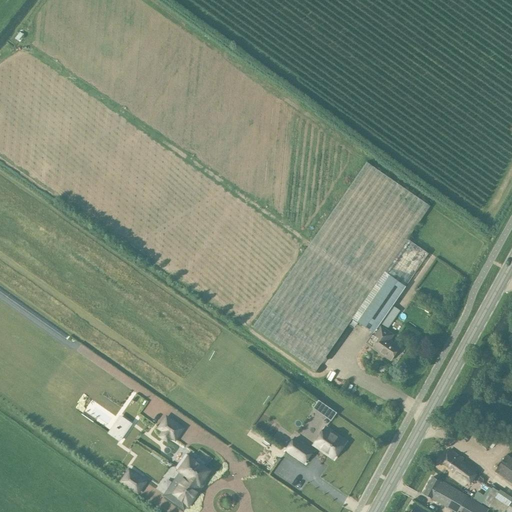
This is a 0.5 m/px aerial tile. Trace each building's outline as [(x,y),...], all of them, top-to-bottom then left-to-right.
[(180,58),(155,69),(169,72),(170,70),(171,74),(176,72),(180,83),(188,80),(181,79),(180,76),(187,73),(186,71),(186,69),(195,71),(196,64),(198,68),(199,62),(211,64),(208,57),(216,53),(206,51),(207,45),(190,42),(186,60),(184,60),(185,54),(183,50),(179,51),(183,59),(180,58)] [(374,334),(406,287),(429,254),(408,239),(430,206),(367,162),(253,327),(316,371),(352,319),(374,334)] [(400,348),(390,341),(393,335),(381,327),(375,335),(380,339),(373,348),(391,360),(400,348)] [(126,432),(125,432),(131,424),(120,417),(115,425),(109,433),(120,440),(126,432)] [(159,428),(176,440),(184,429),(167,417),(159,428)] [(346,442),(325,427),(313,444),(334,459),(346,442)] [(313,451),(295,438),(287,450),(305,462),(313,451)] [(478,468),(450,448),(440,463),(453,472),(450,477),(464,486),(462,489),(495,511),(511,511),(511,501),(511,503),(475,478),(477,474),(475,472),(478,468)] [(185,476),(201,487),(204,483),(202,482),(210,471),(203,466),(205,463),(198,458),(196,461),(186,454),(176,468),(186,475),(185,476)] [(511,458),(507,455),(495,472),(511,484),(511,458)] [(122,481),(138,493),(146,482),(130,471),(122,481)] [(188,506),(201,487),(185,476),(180,483),(176,480),(165,495),(176,503),(178,499),(188,506)] [(461,511),(489,511),(488,511),(489,509),(433,477),(424,493),(456,511),(458,511),(459,511),(461,511)]
